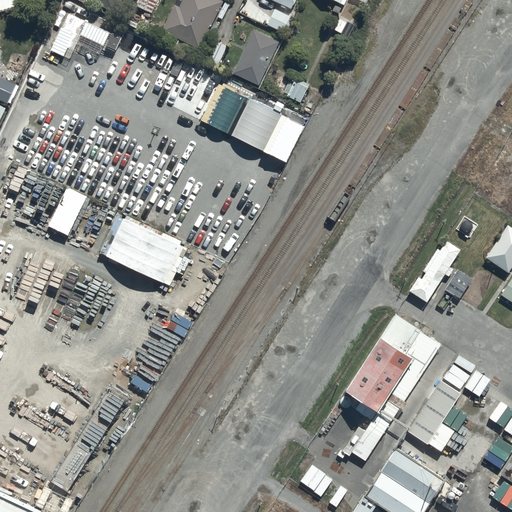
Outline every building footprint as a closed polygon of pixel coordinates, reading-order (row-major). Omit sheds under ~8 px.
[(95,0),(94,3),(115,15),(123,0),(95,0)] [(158,0),(139,0),(135,12),(149,18),(150,15),(152,16),(158,0)] [(224,4),(216,0),(183,0),(179,9),(174,6),(161,33),(199,52),(224,4)] [(267,0),(291,11),(296,0),(267,0)] [(290,18),(275,10),(266,26),(282,34),(290,18)] [(55,66),(61,70),(78,35),(71,32),(55,66)] [(278,44),(252,32),(233,75),(258,87),(278,44)] [(217,68),(226,47),(214,42),(205,62),(217,68)] [(0,102),(7,105),(16,85),(0,77),(0,102)] [(308,86),(295,80),(286,98),(299,105),(308,86)] [(484,259),(509,275),(511,270),(511,230),(506,226),(484,259)] [(417,283),(415,282),(409,293),(427,305),(445,276),(449,278),(453,271),(450,269),(461,252),(445,242),(439,253),(437,251),(423,274),(425,275),(421,282),(419,281),(417,283)] [(20,326),(24,282),(16,282),(12,325),(20,326)] [(58,285),(50,284),(47,329),(54,330),(58,285)] [(101,335),(105,293),(99,292),(94,334),(101,335)] [(372,325),(337,376),(367,397),(403,346),(372,325)] [(456,388),(435,374),(403,421),(424,435),(456,388)] [(412,511),(441,470),(390,435),(359,481),(404,511),(412,511)] [(511,459),(500,477),(511,485),(511,459)] [(511,491),(498,482),(494,489),(506,497),(502,503),(511,509),(511,491)] [(0,511),(56,511),(0,485),(0,511)]
